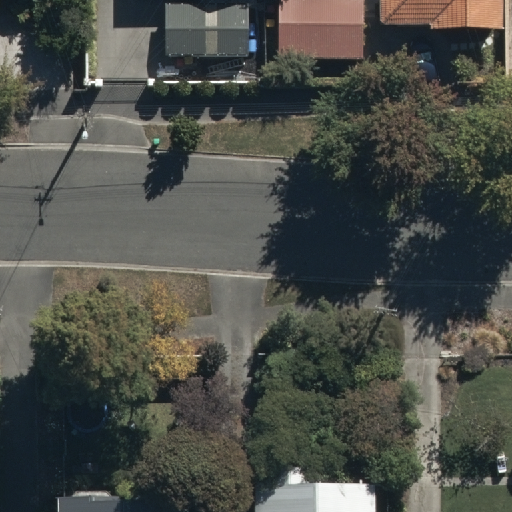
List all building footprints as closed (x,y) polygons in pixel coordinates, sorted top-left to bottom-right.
[(379,0),(379,45),(431,45),(431,48),(501,49),(501,0),(379,0)] [(364,5),(277,5),(276,73),(364,74),(364,5)] [(249,14),(168,15),(169,68),(250,67),(249,14)] [(314,454),(249,455),(249,511),(371,511),(371,469),(314,470),(314,454)] [(54,481),(54,511),(183,511),(183,478),(54,481)]
